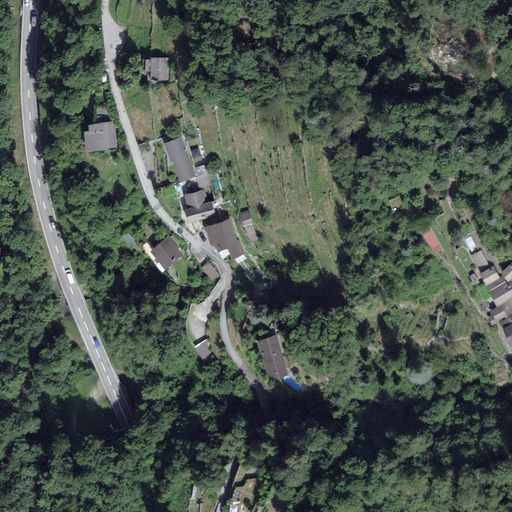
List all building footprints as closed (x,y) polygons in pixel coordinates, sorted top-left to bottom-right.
[(170,58),(151,58),(150,80),(169,81),(170,58)] [(84,132),(87,154),(117,149),(113,122),(88,126),(88,131),(84,132)] [(181,137),(164,143),(178,183),(195,177),(181,137)] [(202,187),(212,184),(208,168),(198,170),(202,187)] [(215,215),(207,189),(179,196),(186,223),(215,215)] [(250,212),(240,215),(243,228),(253,225),(250,212)] [(436,248),(445,243),(428,213),(419,218),(436,248)] [(231,219),(205,227),(209,245),(217,248),(217,252),(228,249),(232,260),(245,254),(240,240),(237,241),(231,219)] [(183,254),(169,236),(150,251),(165,269),(183,254)] [(480,250),(471,256),(480,272),(489,266),(480,250)] [(211,258),(203,263),(214,278),(222,273),(211,258)] [(511,262),(500,273),(507,282),(511,277),(511,262)] [(494,266),(480,273),(486,285),(500,278),(494,266)] [(500,278),(486,285),(497,306),(500,306),(511,298),(511,284),(510,281),(507,282),(506,283),(502,276),(500,278)] [(491,325),(502,321),(501,319),(507,316),(500,306),(497,306),(491,310),(493,314),(488,316),(491,325)] [(287,374),(277,336),(258,341),(269,380),(287,374)] [(206,339),(194,347),(204,364),(212,359),(206,339)] [(257,478),(247,479),(244,486),(236,488),(232,498),(226,501),(226,505),(229,506),(229,511),(250,511),(263,480),(257,478)]
